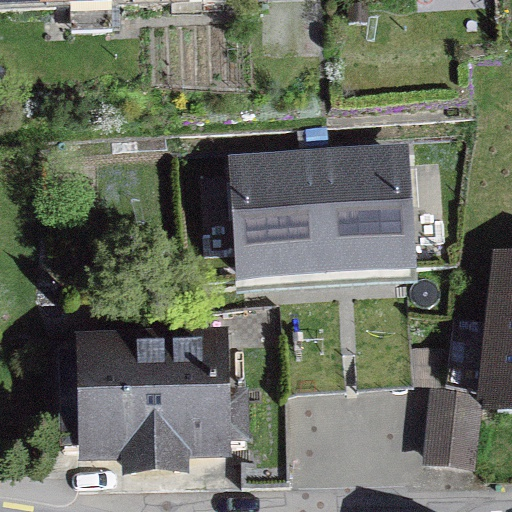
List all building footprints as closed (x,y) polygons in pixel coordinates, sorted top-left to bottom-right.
[(318,166),(325,276),(405,271),(398,161),(318,166)] [(238,171),(245,281),(325,276),(318,166),(238,171)] [(511,282),(497,413),(511,414),(511,282)] [(89,454),(89,459),(219,456),(219,450),(245,450),(244,403),(218,403),(217,353),(87,356),(87,362),(61,362),(63,455),(89,454)] [(435,395),(428,461),(470,465),(477,399),(435,395)]
